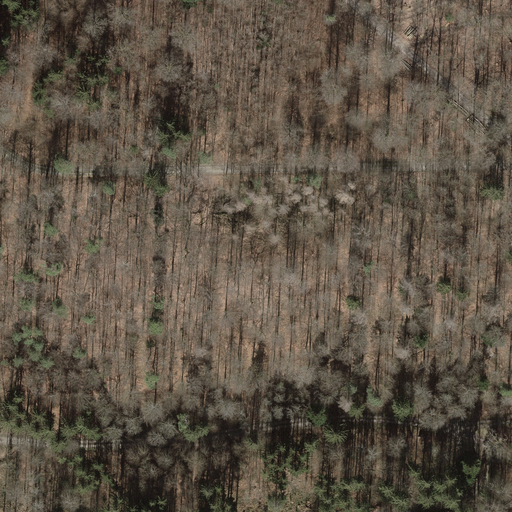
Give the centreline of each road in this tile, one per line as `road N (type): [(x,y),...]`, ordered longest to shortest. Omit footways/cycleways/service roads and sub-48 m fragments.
road 1 (track): [(0,440),(153,441),(329,419),(413,421),(473,424),(511,458)]
road 2 (track): [(0,146),(26,164),(89,175),(511,163)]
road 3 (track): [(511,416),(473,424),(489,474),(474,494),(399,511)]
road 4 (track): [(511,144),(391,40)]
